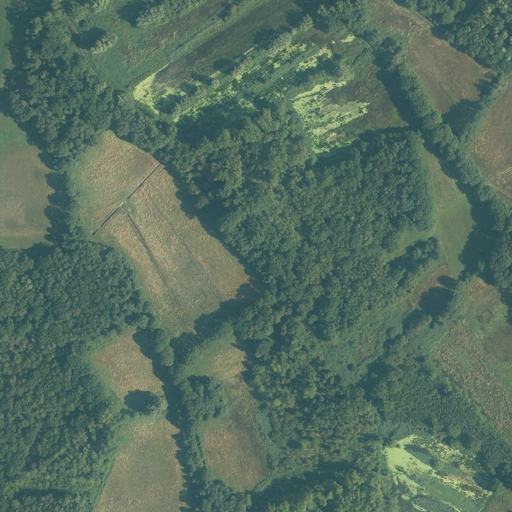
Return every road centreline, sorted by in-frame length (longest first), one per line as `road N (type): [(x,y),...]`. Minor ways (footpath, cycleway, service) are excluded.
road 1 (track): [(205,511),(205,478),(178,374),(126,270),(78,239),(64,167),(3,94)]
road 2 (track): [(337,0),(511,223)]
